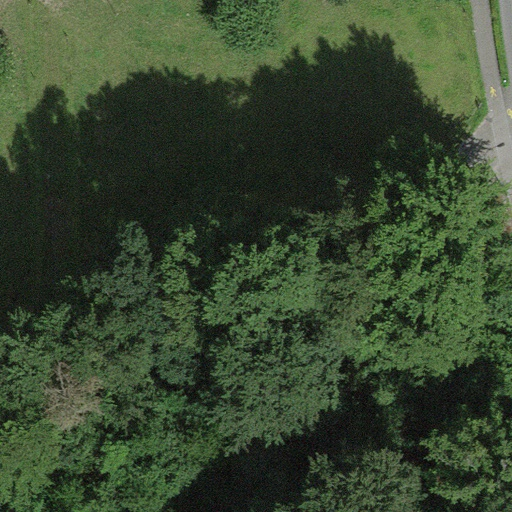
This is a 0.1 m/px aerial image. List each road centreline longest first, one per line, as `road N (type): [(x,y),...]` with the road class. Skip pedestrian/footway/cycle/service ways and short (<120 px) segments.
road 1 (track): [(511,156),(375,167),(45,243)]
road 2 (track): [(0,282),(45,243),(35,0)]
